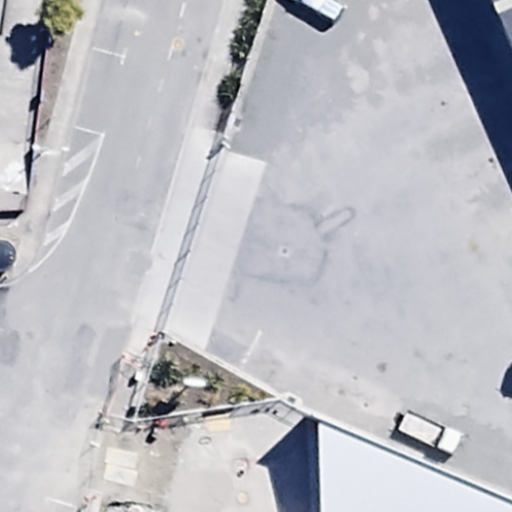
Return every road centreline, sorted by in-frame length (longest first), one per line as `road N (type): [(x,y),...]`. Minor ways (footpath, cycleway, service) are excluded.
road 1 (unknown): [(124,221),(284,215),(511,318)]
road 2 (residential): [(179,0),(124,221)]
